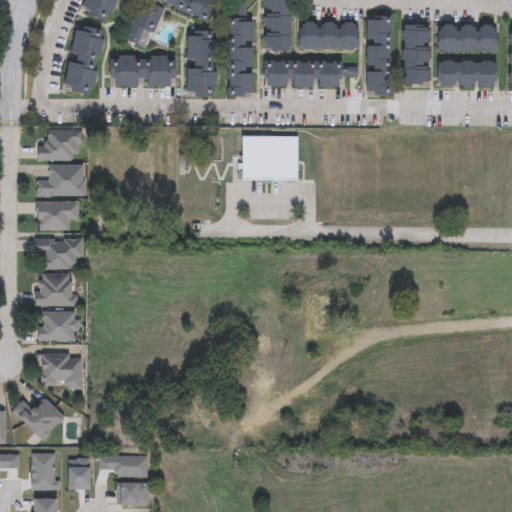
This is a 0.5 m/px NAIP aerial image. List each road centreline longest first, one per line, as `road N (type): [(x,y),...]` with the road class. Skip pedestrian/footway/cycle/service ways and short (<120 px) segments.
road 1 (residential): [(511,325),(374,343),(267,425)]
road 2 (residential): [(10,139),(11,351),(0,365)]
